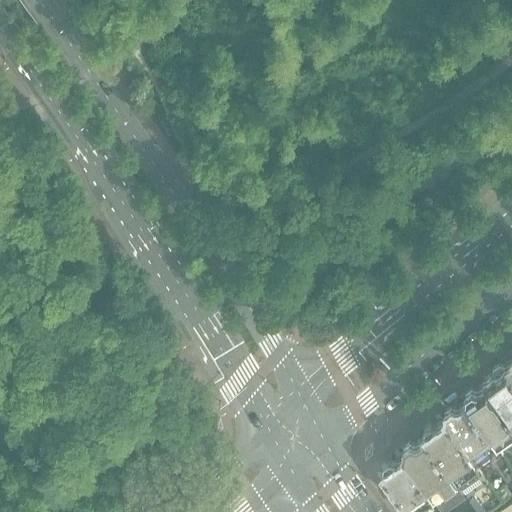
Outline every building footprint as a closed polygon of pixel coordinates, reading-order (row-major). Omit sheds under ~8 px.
[(294,242),(281,223),(265,234),(279,253),(294,242)] [(511,374),(505,365),(505,364),(504,364),(500,363),(499,363),(492,368),(493,368),(492,373),(492,374),(484,379),(484,378),(483,379),(486,383),(511,420),(511,374)] [(511,420),(486,383),(478,389),(477,388),(477,389),(472,388),(472,387),(465,392),(466,397),(465,397),(465,398),(464,399),(465,402),(496,446),(511,435),(511,420)] [(507,462),(496,446),(465,402),(456,407),(452,406),(451,405),(445,410),(444,415),(444,416),(443,417),(445,420),(474,462),(494,448),(497,453),(494,456),(501,466),(507,462)] [(483,476),(474,462),(445,420),(436,425),(435,425),(431,424),(431,423),(424,428),(424,433),(423,434),(424,434),(422,435),(424,438),(456,484),(460,489),(462,492),(483,476)] [(456,484),(424,438),(416,443),(415,443),(411,442),(410,441),(403,446),(404,446),(403,451),(403,452),(402,453),(404,456),(435,500),(456,484)] [(413,511),(435,500),(404,456),(396,461),(389,459),(383,464),(382,470),(381,471),(392,488),(408,511),(413,511)] [(494,490),(494,491),(502,501),(511,493),(504,483),(494,490)] [(474,495),(468,499),(477,511),(483,511),(485,511),(474,495)]
